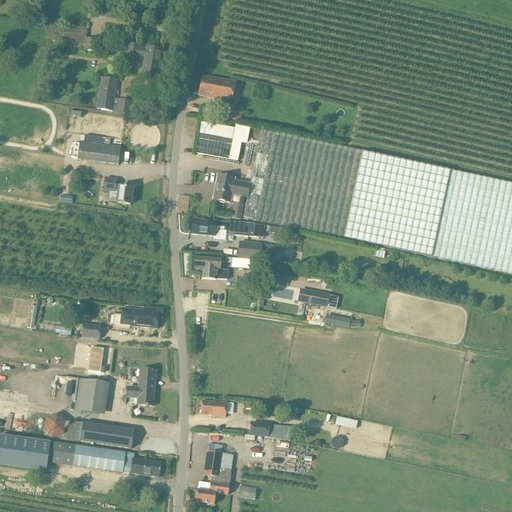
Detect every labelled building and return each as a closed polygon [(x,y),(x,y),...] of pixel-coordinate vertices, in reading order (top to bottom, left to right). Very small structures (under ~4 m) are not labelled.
[(85,38),(83,50),(95,53),(97,40),(86,38),(85,38)] [(138,46),(130,45),(127,57),(136,59),(137,56),(145,57),(141,76),(157,79),(162,50),(146,48),(146,50),(138,48),(138,46)] [(234,82),(202,76),(198,96),(231,102),(234,82)] [(118,80),(101,78),(96,109),(113,112),(117,112),(117,113),(129,115),(132,102),(119,100),(115,99),(118,80)] [(228,110),(226,118),(239,121),(241,113),(228,110)] [(235,124),(235,126),(202,121),(197,154),(240,160),(243,143),(249,144),(252,126),(235,124)] [(217,175),(212,200),(230,203),(232,195),(247,198),(243,217),(511,274),(511,183),(274,134),(274,133),(261,130),(258,147),(256,157),(250,184),(234,181),(235,179),(217,175)] [(77,160),(118,165),(120,148),(79,142),(77,160)] [(117,179),(105,178),(103,191),(116,193),(117,179)] [(132,189),(118,187),(116,203),(130,205),(132,189)] [(233,204),(231,218),(240,220),(242,205),(233,204)] [(225,223),(193,219),(191,235),(214,237),(214,239),(221,240),(222,233),(226,233),(228,235),(253,238),(255,224),(226,221),(225,223)] [(282,237),(283,230),(266,227),(265,234),(282,237)] [(283,248),(262,245),(239,242),(237,259),(260,262),(280,265),(283,248)] [(294,252),(292,260),(300,262),(301,253),(294,252)] [(220,257),(220,258),(196,257),(195,269),(203,270),(202,279),(216,280),(216,279),(228,280),(228,271),(220,270),(221,263),(225,263),(225,258),(225,257),(220,257)] [(330,295),(300,289),(297,303),(327,308),(330,295)] [(330,295),(327,308),(336,310),(338,297),(330,295)] [(122,309),(122,316),(115,315),(113,327),(130,329),(130,327),(156,330),(158,313),(122,309)] [(101,326),(83,325),(81,339),(99,341),(101,326)] [(56,327),(55,334),(70,336),(72,329),(56,327)] [(98,370),(101,350),(90,348),(86,372),(98,374),(100,374),(101,370),(98,370)] [(138,388),(154,389),(155,371),(140,370),(138,388)] [(79,379),(74,411),(99,415),(104,383),(89,381),(79,379)] [(154,389),(138,388),(138,389),(127,388),(126,398),(138,399),(137,405),(152,406),(154,389)] [(226,401),(213,400),(213,402),(202,401),(200,415),(212,416),(212,417),(225,418),(226,401)] [(67,417),(48,418),(49,437),(68,436),(67,417)] [(339,417),(338,425),(351,427),(353,419),(339,417)] [(269,424),(250,422),(249,436),(290,442),(292,428),(269,426),(269,424)] [(82,424),(80,442),(131,450),(134,431),(82,423),(82,424)] [(51,442),(1,436),(0,445),(0,465),(47,472),(51,442)] [(332,440),(331,445),(334,449),(338,449),(342,447),(343,442),(340,438),(336,438),(332,440)] [(53,455),(52,464),(123,474),(123,473),(158,478),(160,463),(133,459),(133,454),(55,443),(53,455)] [(197,490),(195,502),(197,503),(197,504),(198,505),(201,505),(202,504),(203,503),(214,505),(215,494),(227,496),(230,480),(231,471),(219,469),(221,454),(223,446),(209,444),(208,452),(207,452),(203,476),(211,477),(210,484),(209,492),(197,490)] [(259,468),(258,476),(273,479),(274,471),(289,474),(292,458),(267,454),(264,469),(259,468)] [(321,461),(309,459),(306,477),(318,479),(321,461)] [(335,464),(321,461),(318,479),(332,481),(335,464)] [(347,466),(335,464),(332,481),(344,483),(347,466)] [(266,486),(249,483),(247,495),(258,497),(256,506),(258,507),(258,508),(264,509),(264,508),(280,510),(282,496),(265,493),(266,486)] [(386,511),(387,505),(388,504),(387,504),(379,503),(380,500),(369,498),(369,501),(361,500),(360,500),(360,501),(358,511),(386,511)]
